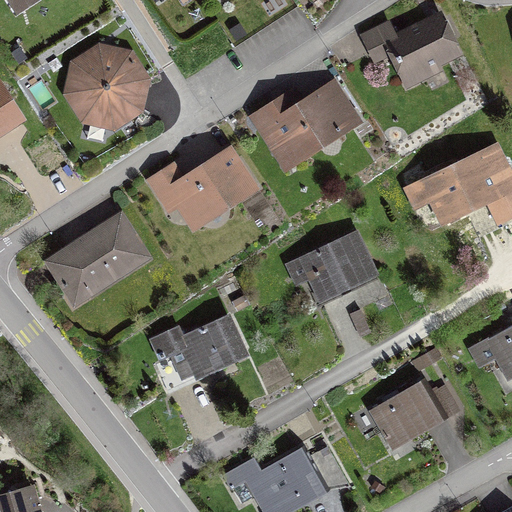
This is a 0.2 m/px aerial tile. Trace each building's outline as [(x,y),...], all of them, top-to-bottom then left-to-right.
[(252,0),(243,6),(260,31),(272,23),(257,0),(252,0)] [(257,0),(272,23),(285,14),(275,0),(257,0)] [(275,0),(285,14),(298,6),(293,0),(275,0)] [(231,14),(247,39),(260,31),(243,6),(231,14)] [(218,22),(234,47),(247,39),(231,14),(218,22)] [(426,75),(423,69),(457,52),(440,16),(396,38),(389,23),(362,36),(369,52),(387,43),(408,84),(426,75)] [(113,125),(139,109),(145,80),(129,54),(100,47),(74,63),(68,93),(84,119),(113,125)] [(0,131),(21,117),(0,84),(0,131)] [(357,120),(334,84),(288,113),(279,99),(253,116),(285,166),(357,120)] [(511,181),(511,182),(494,147),(457,165),(455,160),(437,169),(440,173),(409,188),(418,206),(433,198),(444,221),(488,199),(487,196),(493,192),(505,217),(511,214),(511,181)] [(150,181),(160,197),(171,190),(193,223),(220,205),(222,208),(252,189),(228,151),(184,180),(174,165),(150,181)] [(120,215),(48,261),(73,299),(113,274),(114,277),(147,256),(120,215)] [(375,273),(356,233),(301,258),(321,299),(375,273)] [(177,328),(153,339),(163,361),(156,364),(169,392),(186,385),(183,379),(223,361),(225,363),(224,361),(244,351),(228,317),(181,338),(177,328)] [(511,325),(488,339),(510,378),(511,377),(511,325)] [(424,378),(372,409),(395,447),(447,417),(424,378)] [(254,458),(224,475),(232,488),(247,480),(265,511),(288,511),(328,489),(304,446),(262,471),(254,458)] [(38,511),(32,487),(16,492),(8,488),(4,496),(0,496),(0,511),(38,511)]
